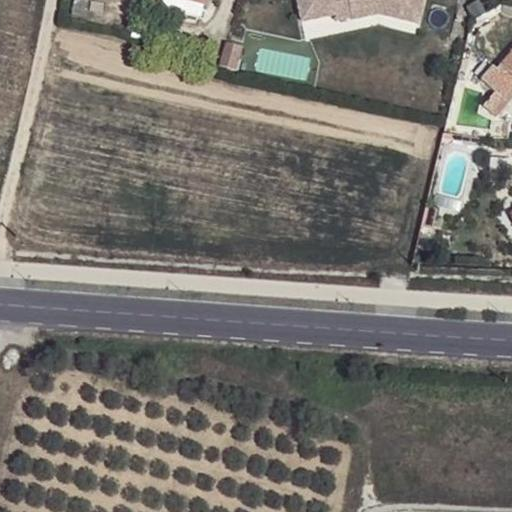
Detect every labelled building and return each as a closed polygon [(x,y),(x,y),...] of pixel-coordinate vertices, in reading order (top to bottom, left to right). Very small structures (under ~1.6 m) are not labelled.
[(202,18),(205,0),(165,0),(164,11),(202,18)] [(418,25),(423,0),(297,0),(302,23),(336,16),(335,10),(348,7),(351,21),(379,15),(418,25)] [(511,17),(511,5),(503,4),(501,15),(511,17)] [(351,21),(348,7),(335,10),(336,16),(338,23),(351,21)] [(234,72),(241,47),(226,43),(220,68),(234,72)] [(511,51),(499,67),(511,77),(511,51)] [(511,83),(496,70),(492,67),(480,81),(494,94),(507,104),(511,98),(511,83)] [(511,77),(499,67),(496,70),(511,83),(511,77)] [(495,118),(507,104),(494,94),(482,107),(495,118)] [(431,230),(436,210),(425,207),(421,227),(431,230)]
